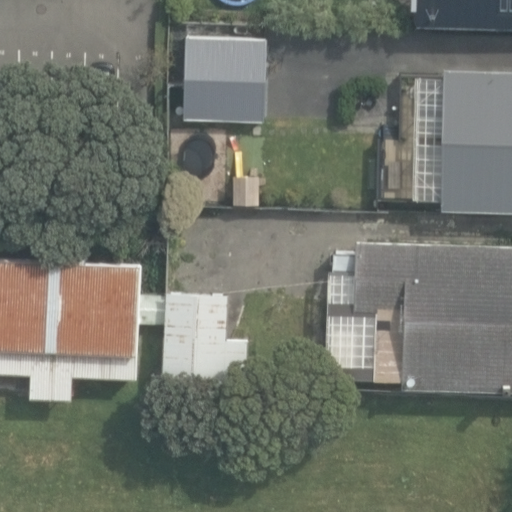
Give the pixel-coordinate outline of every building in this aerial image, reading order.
[(511,0),(412,0),(412,17),(511,19),(511,0)] [(177,108),(261,111),(264,25),(180,22),(177,108)] [(438,192),(511,193),(511,57),(441,55),(438,192)] [(511,237),(352,231),(351,243),(330,242),(325,365),(371,367),(371,375),(511,380),(511,237)] [(25,384),(67,386),(68,363),(130,366),(135,253),(0,247),(0,359),(26,361),(25,384)] [(299,384),(301,351),(249,348),(249,338),(228,337),(230,292),(168,289),(163,377),(299,384)]
